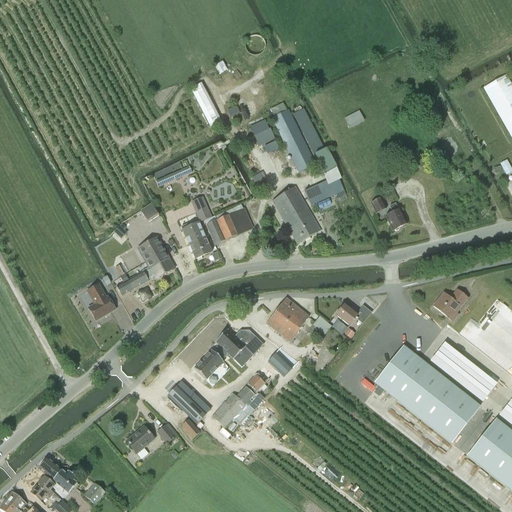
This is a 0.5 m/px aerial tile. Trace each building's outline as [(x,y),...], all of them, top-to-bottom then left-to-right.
[(259,49),(260,46),(259,42),(258,39),(255,37),(251,36),(248,37),(244,38),(242,41),(241,43),(241,45),(241,49),(242,51),(243,52),(246,54),(250,55),(254,55),(255,54),(257,53),(258,51),(259,49)] [(220,74),(228,70),(223,61),(215,66),(220,74)] [(511,138),(511,89),(505,77),(484,89),(511,138)] [(206,131),(216,125),(196,91),(187,97),(206,131)] [(236,106),(227,111),(230,118),(239,114),(236,106)] [(299,173),(315,165),(288,111),(272,118),(299,173)] [(350,128),(365,120),(360,111),(345,118),(350,128)] [(258,147),(275,139),(270,129),(268,130),(264,121),(250,127),(258,147)] [(275,142),(264,147),(267,154),(278,149),(275,142)] [(314,158),(329,175),(338,166),(323,149),(314,158)] [(506,175),(511,171),(511,170),(506,160),(499,164),(506,175)] [(157,188),(191,174),(188,168),(155,182),(157,188)] [(250,179),(255,190),(257,188),(258,188),(257,187),(264,183),(260,174),(253,178),(250,179)] [(188,179),(192,186),(199,183),(196,176),(188,179)] [(311,206),(333,196),(326,181),(305,191),(311,206)] [(297,245),(320,232),(295,188),(272,202),(297,245)] [(200,223),(211,218),(202,198),(191,203),(200,223)] [(376,215),(385,210),(380,200),(371,205),(376,215)] [(393,233),(406,226),(398,211),(395,205),(389,208),(392,214),(385,218),(393,233)] [(149,225),(159,218),(152,206),(141,213),(149,225)] [(215,218),(204,223),(205,226),(214,246),(236,236),(252,229),(244,209),(227,216),(216,221),(215,218)] [(117,228),(113,233),(120,240),(126,233),(123,231),(125,228),(121,225),(120,224),(118,227),(117,228)] [(188,246),(205,239),(198,224),(190,228),(189,224),(180,228),(182,231),(188,246)] [(155,250),(161,247),(157,239),(138,250),(146,264),(153,260),(152,258),(158,255),(155,250)] [(205,239),(188,246),(194,260),(211,253),(205,239)] [(150,271),(169,261),(161,247),(155,250),(158,255),(152,258),(153,260),(146,264),(149,268),(150,271)] [(150,271),(149,268),(142,272),(142,273),(127,281),(122,284),(115,288),(119,297),(124,294),(124,295),(148,282),(145,277),(148,275),(151,279),(152,278),(154,281),(174,270),(169,261),(150,271)] [(119,267),(114,269),(119,278),(123,275),(119,267)] [(98,286),(86,293),(94,306),(88,310),(95,323),(115,312),(108,299),(106,299),(98,286)] [(142,301),(152,297),(148,288),(138,292),(142,301)] [(444,293),(433,307),(453,322),(458,315),(456,314),(468,298),(458,291),(452,299),(444,293)] [(279,308),(303,326),(309,317),(286,299),(279,308)] [(350,326),(358,316),(344,306),(336,316),(350,326)] [(273,316),(297,334),(303,326),(279,308),(273,316)] [(362,325),(371,314),(363,308),(359,313),(362,315),(357,321),(362,325)] [(352,338),(364,347),(385,320),(373,312),(367,320),(370,322),(366,328),(362,325),(352,338)] [(297,334),(273,316),(267,324),(290,342),(297,334)] [(312,324),(325,334),(331,327),(318,316),(312,324)] [(263,328),(259,332),(265,337),(268,332),(263,328)] [(348,330),(344,336),(350,340),(354,335),(348,330)] [(227,331),(215,343),(215,344),(221,349),(228,355),(233,360),(232,360),(233,361),(233,360),(239,365),(249,354),(253,357),(263,346),(248,332),(238,342),(234,338),(227,331)] [(483,403),(498,383),(443,343),(429,363),(483,403)] [(450,444),(479,408),(403,347),(374,384),(450,444)] [(194,369),(193,370),(206,382),(206,381),(223,364),(221,362),(228,355),(221,349),(214,355),(211,352),(210,352),(194,369)] [(278,349),(273,356),(290,369),(295,363),(278,349)] [(248,383),(257,393),(274,375),(276,378),(281,373),(269,361),(248,383)] [(452,384),(467,396),(469,394),(454,381),(452,384)] [(181,383),(167,397),(195,425),(209,411),(181,383)] [(241,384),(213,419),(226,429),(239,413),(254,394),(241,384)] [(240,414),(246,419),(232,437),(239,442),(246,434),(252,439),(265,423),(252,413),(263,400),(256,394),(240,414)] [(511,399),(499,416),(511,426),(511,399)] [(511,433),(495,420),(466,457),(511,493),(511,433)] [(182,428),(193,440),(199,434),(188,422),(182,428)] [(177,437),(168,425),(157,434),(167,445),(177,437)] [(136,455),(154,441),(144,429),(127,443),(136,455)] [(35,466),(38,468),(47,458),(44,455),(35,466)] [(53,482),(61,472),(47,460),(39,470),(53,482)] [(61,472),(53,482),(68,495),(77,484),(73,482),(76,479),(68,472),(66,475),(61,472)] [(44,478),(30,494),(40,502),(46,496),(50,499),(54,494),(50,491),(54,486),(44,478)] [(95,506),(105,495),(94,486),(84,497),(95,506)] [(18,511),(34,511),(31,509),(29,511),(27,511),(25,510),(23,511),(22,511),(21,511),(26,505),(12,494),(6,501),(18,511)] [(18,511),(6,501),(0,508),(0,510),(2,511),(18,511)] [(56,511),(70,511),(72,510),(62,501),(54,510),(56,511)]
